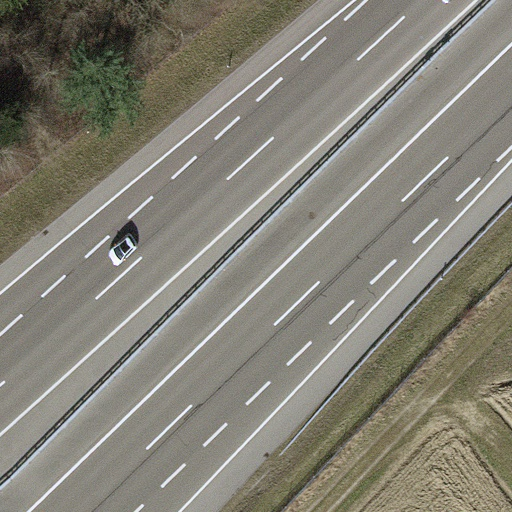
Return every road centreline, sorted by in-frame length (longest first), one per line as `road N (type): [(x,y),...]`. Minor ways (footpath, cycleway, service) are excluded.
road 1 (motorway): [(85,511),(511,98)]
road 2 (motorway): [(426,0),(0,387)]
road 3 (track): [(318,511),(511,311)]
